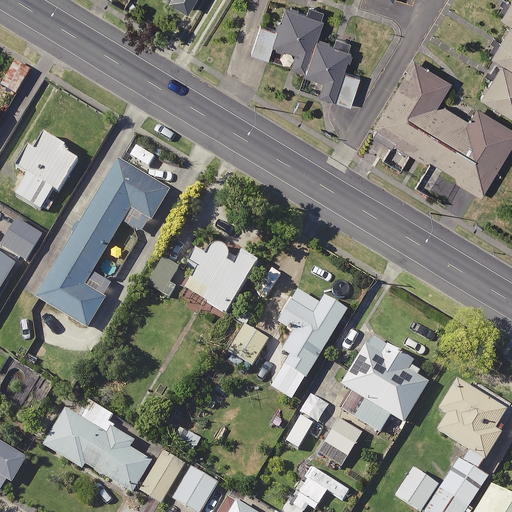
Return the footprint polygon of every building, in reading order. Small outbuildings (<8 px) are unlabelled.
[(169,0),(190,13),(198,0),(169,0)] [(511,7),(504,21),(511,25),(511,30),(494,60),(503,65),(482,100),(511,118),(511,7)] [(253,55),(271,62),(325,83),(320,97),(352,109),(364,79),(345,72),(352,55),(318,42),(325,25),(290,11),(287,21),(269,14),(253,55)] [(403,174),(413,155),(487,198),(511,154),(511,130),(479,111),(472,124),(441,106),(453,86),(415,64),(375,134),(392,143),(382,162),(403,174)] [(84,166),(41,137),(18,171),(32,180),(19,200),(49,219),(84,166)] [(169,197),(121,168),(42,301),(90,330),(106,305),(85,292),(134,211),(154,224),(169,197)] [(197,252),(188,266),(171,254),(149,287),(201,321),(209,309),(228,321),(264,267),(245,255),(241,261),(217,245),(208,258),(197,252)] [(0,299),(21,267),(0,253),(0,299)] [(323,310),(301,297),(283,329),(299,338),(281,368),(310,385),(350,316),(327,303),(323,310)] [(271,345),(248,330),(230,357),(253,373),(271,345)] [(347,392),(364,402),(354,421),(383,437),(394,418),(416,430),(443,381),(375,343),(347,392)] [(475,396),(459,387),(442,416),(451,421),(441,437),(487,465),(503,439),(498,436),(511,412),(511,408),(479,389),(475,396)] [(142,491),(158,464),(137,451),(140,445),(114,430),(121,419),(94,402),(84,419),(71,412),(48,448),(89,473),(92,468),(139,496),(142,491)] [(365,438),(341,423),(326,447),(351,462),(365,438)] [(0,494),(4,497),(12,484),(16,487),(32,461),(0,441),(0,494)] [(188,466),(168,455),(146,494),(167,505),(188,466)] [(353,494),(312,469),(305,481),(346,506),(353,494)] [(206,511),(222,487),(195,471),(178,501),(196,511),(206,511)] [(426,511),(441,485),(416,471),(398,502),(414,511),(426,511)] [(470,511),(480,497),(454,478),(430,511),(470,511)] [(511,511),(511,501),(498,493),(486,511),(511,511)] [(307,511),(313,503),(300,495),(290,511),(307,511)]
